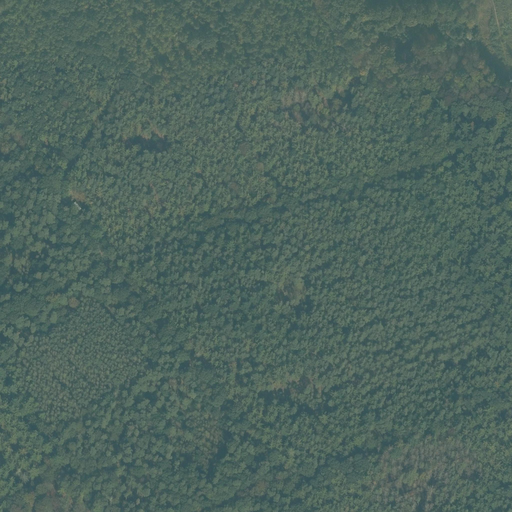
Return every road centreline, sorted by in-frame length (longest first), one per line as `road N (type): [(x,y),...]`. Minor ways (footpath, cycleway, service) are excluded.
road 1 (track): [(511,396),(284,487),(105,262)]
road 2 (track): [(105,262),(509,140)]
road 3 (track): [(53,196),(136,75),(240,0)]
road 4 (track): [(169,46),(273,214)]
road 5 (track): [(105,262),(0,127)]
road 6 (track): [(511,254),(427,120)]
road 7 (track): [(427,120),(350,0)]
road 8 (track): [(86,511),(0,412)]
